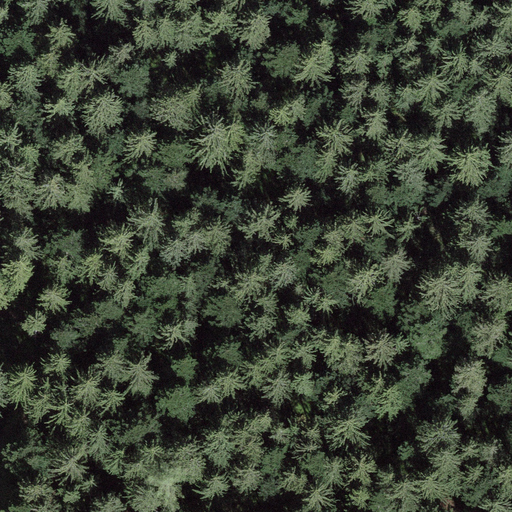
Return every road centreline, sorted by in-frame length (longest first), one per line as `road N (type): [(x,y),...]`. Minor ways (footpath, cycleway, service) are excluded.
road 1 (track): [(155,511),(91,433),(0,366)]
road 2 (track): [(0,389),(46,450),(59,511)]
